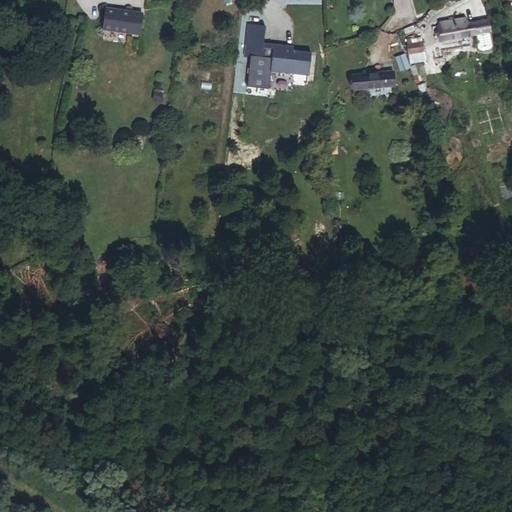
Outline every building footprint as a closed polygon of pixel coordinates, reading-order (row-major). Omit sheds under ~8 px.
[(142,15),(106,10),(103,30),(139,35),(142,15)] [(435,27),(438,41),(473,35),(488,32),(486,21),(464,25),(463,20),(438,24),(438,27),(435,27)] [(270,72),(308,77),(311,53),(292,51),(262,47),(263,43),(265,28),(246,25),(243,56),(271,59),(270,72)] [(488,32),(473,35),(475,49),(477,51),(480,51),(486,50),(489,49),(490,46),(488,32)] [(404,45),(419,43),(419,39),(413,39),(413,34),(403,35),(404,45)] [(406,56),(421,53),(419,43),(404,45),(406,56)] [(407,65),(422,63),(421,53),(406,56),(407,65)] [(351,90),(393,85),(391,69),(350,74),(351,90)]
